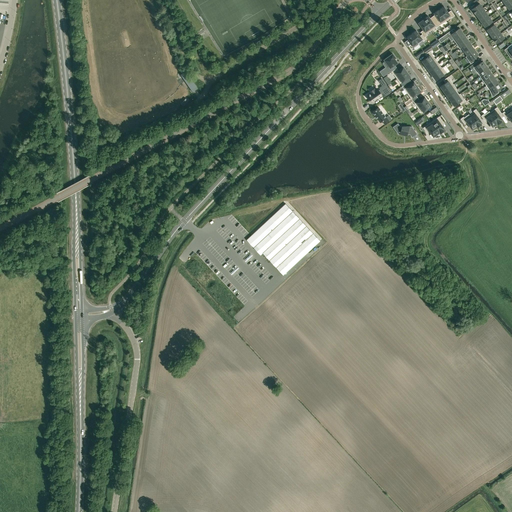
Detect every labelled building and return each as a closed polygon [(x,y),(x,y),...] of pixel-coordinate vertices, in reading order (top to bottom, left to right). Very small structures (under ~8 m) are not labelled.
[(475,13),(483,8),(479,4),(472,9),(473,10),(472,10),(475,14),(475,13)] [(439,9),(446,20),(451,17),(452,18),(454,16),(451,11),(448,12),(444,6),(439,9)] [(475,13),(478,18),(486,12),(483,8),(475,13)] [(439,9),(434,13),(435,15),(438,18),(435,20),(439,26),(441,24),(446,20),(439,9)] [(486,12),(478,18),(482,22),(489,17),(486,12)] [(424,19),(423,19),(431,30),(435,28),(436,27),(436,28),(439,26),(435,20),(433,22),(430,18),(428,16),(424,19)] [(489,17),(482,22),(485,27),(492,21),(489,17)] [(423,20),(419,23),(423,30),(421,32),(426,39),(425,37),(427,35),(427,33),(431,30),(423,19),(423,20)] [(490,34),(498,29),(494,24),(487,29),(490,34)] [(452,33),(449,35),(452,40),(451,41),(453,39),(462,33),(462,32),(460,29),(459,28),(452,33)] [(490,34),(493,38),(501,33),(498,29),(490,34)] [(416,30),(411,34),(419,44),(418,43),(423,40),(423,41),(426,39),(421,32),(422,34),(420,36),(416,30)] [(462,33),(453,39),(456,44),(465,37),(462,33)] [(493,38),(493,39),(495,42),(496,42),(497,43),(504,38),(501,33),(493,38)] [(411,34),(406,37),(411,44),(409,46),(412,51),(415,49),(414,48),(419,44),(411,34)] [(448,36),(446,34),(439,39),(441,42),(448,36)] [(465,37),(456,44),(459,48),(460,48),(460,47),(468,42),(465,37)] [(468,42),(460,47),(460,48),(463,52),(472,46),(468,42)] [(472,46),(463,52),(466,56),(467,56),(475,50),(472,46)] [(466,56),(465,57),(469,62),(470,64),(474,61),(477,59),(475,57),(478,55),(475,50),(467,56),(466,56)] [(427,57),(422,60),(425,66),(435,59),(432,54),(432,53),(430,51),(425,54),(427,57)] [(388,65),(381,71),(384,75),(391,71),(389,68),(394,64),(397,62),(394,58),(395,57),(393,54),(384,59),(388,65)] [(435,59),(425,66),(429,70),(438,63),(435,59)] [(475,63),(469,66),(471,69),(473,68),(477,72),(478,71),(486,66),(482,61),(476,65),(475,63)] [(438,63),(429,70),(432,75),(442,68),(438,63)] [(486,66),(478,71),(481,75),(489,70),(486,66)] [(396,68),(391,72),(393,74),(394,74),(397,79),(407,72),(403,67),(398,71),(396,68)] [(442,68),(432,75),(436,80),(446,72),(443,67),(442,68)] [(481,75),(479,76),(483,81),(484,80),(492,74),(489,70),(481,75)] [(192,92),(197,88),(186,71),(181,75),(192,92)] [(407,72),(397,79),(400,84),(410,77),(407,72)] [(484,80),(483,81),(486,86),(487,85),(488,84),(495,79),(492,74),(484,80)] [(391,83),(387,76),(383,78),(388,85),(391,83)] [(445,83),(440,86),(444,91),(454,84),(450,80),(451,79),(449,76),(443,80),(445,83)] [(487,85),(486,86),(489,90),(491,88),(498,83),(495,79),(488,84),(487,85)] [(414,82),(404,89),(407,94),(417,87),(417,86),(417,87),(414,82)] [(491,88),(489,90),(492,97),(498,93),(496,91),(501,88),(501,87),(501,86),(499,83),(499,84),(498,83),(491,88)] [(391,92),(385,84),(380,88),(381,89),(378,91),(377,89),(375,90),(375,89),(370,92),(371,93),(368,95),(372,101),(375,99),(375,100),(379,97),(381,95),(381,94),(383,93),(385,96),(391,92)] [(454,84),(444,91),(447,96),(457,89),(454,84)] [(417,87),(407,94),(411,98),(421,92),(417,87)] [(457,89),(447,96),(450,101),(460,94),(459,94),(456,90),(457,89)] [(460,94),(450,101),(454,106),(459,102),(461,105),(466,101),(464,98),(464,99),(460,94)] [(424,97),(415,104),(418,108),(428,102),(428,101),(424,97)] [(428,102),(418,108),(422,113),(431,106),(428,102)] [(379,107),(372,112),(375,116),(380,122),(382,121),(384,124),(388,121),(379,107)] [(489,111),(498,123),(502,121),(501,120),(502,120),(498,114),(501,112),(497,107),(490,112),(489,111)] [(469,114),(477,126),(481,124),(481,123),(482,122),(478,117),(480,115),(476,109),(473,111),(474,112),(469,115),(469,114)] [(504,111),(502,113),(505,119),(508,117),(511,122),(511,112),(510,109),(505,113),(504,111)] [(484,114),(481,116),(485,121),(487,119),(492,126),(497,123),(497,124),(498,123),(489,111),(484,115),(484,114)] [(463,117),(460,119),(464,124),(467,122),(472,129),(477,126),(469,114),(464,117),(463,117)] [(439,116),(431,122),(439,133),(440,132),(440,133),(444,130),(444,129),(440,123),(443,121),(439,116)] [(431,122),(423,128),(427,133),(429,131),(433,137),(439,133),(431,122)] [(398,123),(393,127),(398,134),(410,134),(412,138),(417,134),(412,126),(400,126),(398,123)] [(251,235),(249,238),(263,253),(283,275),(320,241),(286,204),(251,235)]
